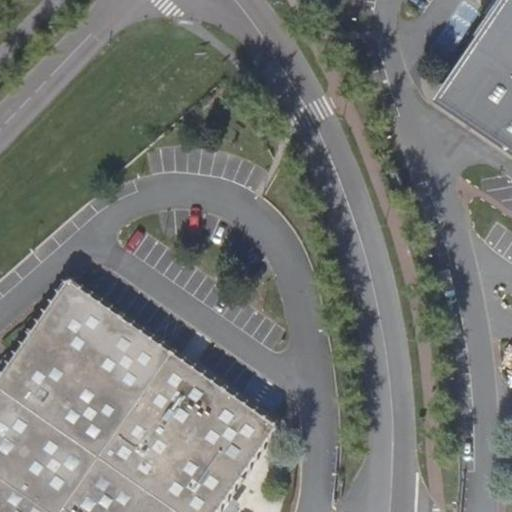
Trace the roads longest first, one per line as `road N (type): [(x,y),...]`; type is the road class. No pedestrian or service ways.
road 1 (unclassified): [(215,0),(276,64),(335,161),(375,295),(391,383),(391,511)]
road 2 (unclassified): [(387,0),(391,73),(423,143),(455,251),(476,391),(475,511)]
road 3 (unclassified): [(0,126),(128,0)]
